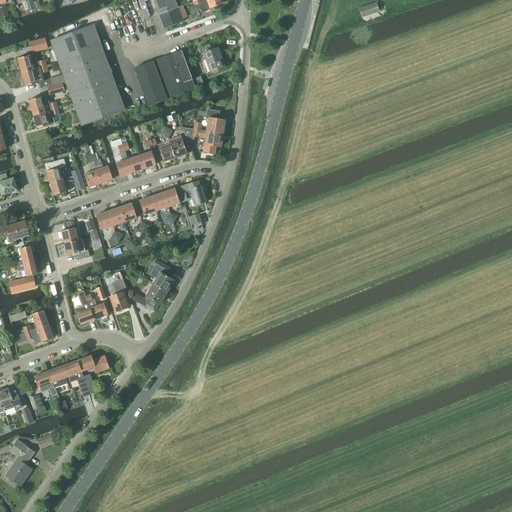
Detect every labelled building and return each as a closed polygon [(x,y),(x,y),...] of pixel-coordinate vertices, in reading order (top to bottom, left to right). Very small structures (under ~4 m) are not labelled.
[(31,0),(26,0),(25,1),(28,12),(35,10),(31,0)] [(153,0),(158,13),(177,6),(174,0),(153,0)] [(194,5),(188,7),(190,13),(196,16),(202,14),(205,8),(211,11),(218,8),(217,5),(222,3),(222,2),(221,0),(194,0),(192,1),(194,5)] [(362,18),(379,12),(376,3),(359,9),(362,18)] [(164,29),(183,22),(177,6),(158,13),(164,29)] [(5,7),(0,8),(0,19),(8,17),(5,7)] [(117,19),(122,17),(120,10),(114,12),(117,19)] [(81,126),(124,110),(94,26),(50,41),(81,126)] [(29,43),(32,53),(47,49),(45,39),(29,43)] [(217,49),(212,51),(209,45),(201,47),(204,54),(203,54),(210,74),(225,68),(217,49)] [(148,107),(195,90),(181,52),(134,69),(148,107)] [(21,73),(46,66),(45,60),(38,62),(35,54),(17,59),(21,73)] [(41,74),(48,72),(46,66),(21,73),(25,87),(39,83),(41,89),(50,86),(49,80),(43,81),(41,74)] [(49,95),(64,91),(62,84),(47,88),(49,95)] [(56,102),(49,104),(47,96),(29,100),(33,115),(45,111),(50,110),(50,109),(54,108),(54,109),(58,108),(57,108),(58,108),(56,102)] [(52,115),(59,114),(58,108),(57,108),(58,108),(54,109),(54,108),(50,109),(50,110),(45,111),(33,115),(36,129),(55,124),(52,115)] [(207,110),(206,119),(208,119),(206,132),(222,134),(224,121),(218,120),(219,112),(207,110)] [(193,130),(182,128),(187,142),(194,140),(194,137),(198,138),(205,139),(204,146),(203,152),(214,154),(215,148),(215,147),(219,148),(220,148),(220,147),(222,134),(206,132),(200,131),(193,130)] [(162,131),(160,135),(168,139),(170,135),(162,131)] [(181,136),(169,140),(170,144),(175,158),(187,154),(182,140),(181,136)] [(120,140),(110,143),(112,149),(117,147),(122,162),(116,164),(120,177),(132,173),(128,160),(127,160),(124,152),(125,152),(123,145),(122,145),(120,140)] [(170,144),(158,148),(163,162),(175,158),(170,144)] [(87,147),(81,149),(83,153),(84,154),(88,164),(90,168),(89,168),(90,173),(84,175),(88,188),(100,184),(90,156),(87,147)] [(151,152),(139,156),(144,169),(156,165),(151,152)] [(95,154),(90,156),(100,184),(112,180),(108,167),(102,168),(99,160),(98,161),(95,154)] [(139,156),(128,160),(132,173),(144,169),(139,156)] [(60,168),(65,167),(63,159),(52,163),(54,169),(46,171),(49,183),(63,180),(60,168)] [(13,178),(7,180),(6,174),(0,175),(0,189),(2,195),(17,191),(13,178)] [(79,175),(73,177),(78,191),(84,188),(79,175)] [(53,196),(66,192),(63,180),(49,183),(53,196)] [(201,186),(200,186),(198,181),(178,188),(183,202),(193,198),(196,206),(206,202),(201,186)] [(175,189),(163,193),(167,207),(179,203),(175,189)] [(163,193),(151,197),(156,211),(161,210),(167,207),(163,193)] [(151,197),(139,201),(144,215),(155,212),(156,211),(151,197)] [(124,222),(136,218),(131,204),(119,208),(124,222)] [(113,226),(124,222),(119,208),(108,212),(113,226)] [(101,230),(113,226),(108,212),(96,216),(101,230)] [(191,226),(202,222),(199,214),(189,218),(191,226)] [(95,230),(92,220),(85,222),(88,232),(95,230)] [(28,229),(27,229),(25,222),(7,226),(6,223),(0,224),(0,237),(8,235),(10,241),(29,236),(28,234),(29,232),(28,229)] [(64,243),(77,240),(75,228),(61,231),(64,243)] [(97,235),(91,237),(93,241),(95,249),(102,247),(99,239),(97,235)] [(87,250),(84,251),(82,239),(77,240),(64,243),(67,255),(75,254),(76,260),(89,257),(87,250)] [(15,260),(8,261),(9,265),(13,264),(13,265),(17,265),(16,264),(17,264),(23,262),(34,259),(31,246),(19,249),(21,256),(14,258),(15,260)] [(13,264),(9,265),(10,271),(17,269),(18,271),(24,269),(26,277),(38,274),(34,259),(23,262),(17,264),(16,264),(17,265),(13,265),(13,264)] [(154,267),(149,276),(154,278),(156,279),(160,272),(160,273),(161,271),(168,275),(171,269),(156,260),(153,266),(154,267)] [(156,279),(152,285),(166,293),(173,281),(160,273),(160,272),(156,279)] [(32,278),(8,283),(11,293),(34,287),(32,278)] [(122,292),(127,291),(123,280),(112,284),(116,295),(110,297),(115,312),(128,308),(122,292)] [(136,294),(133,299),(141,304),(139,306),(145,309),(146,307),(154,312),(159,304),(166,293),(152,285),(145,296),(146,296),(144,299),(136,294)] [(100,300),(106,298),(102,287),(96,289),(100,300)] [(81,307),(74,309),(76,314),(80,325),(94,320),(90,308),(88,303),(87,303),(86,300),(87,300),(86,296),(85,297),(83,292),(77,294),(81,305),(81,306),(81,307)] [(90,295),(86,296),(87,300),(86,300),(87,303),(88,303),(90,308),(94,320),(108,315),(104,304),(96,306),(94,300),(92,301),(90,295)] [(43,310),(31,314),(36,327),(36,328),(48,323),(43,310)] [(15,321),(26,317),(24,311),(13,315),(15,321)] [(31,330),(24,332),(27,340),(32,338),(34,344),(41,342),(53,337),(48,323),(36,328),(36,327),(31,329),(31,330)] [(91,355),(77,360),(81,372),(93,367),(95,373),(108,368),(104,356),(93,360),(91,355)] [(77,360),(63,365),(68,377),(67,377),(69,383),(73,382),(75,381),(77,380),(83,378),(81,372),(77,360)] [(63,365),(47,371),(52,383),(54,388),(55,388),(67,384),(65,378),(67,377),(68,377),(63,365)] [(47,371),(34,376),(38,388),(40,393),(48,390),(51,397),(57,395),(55,388),(54,388),(52,383),(47,371)] [(89,375),(83,377),(84,377),(85,380),(85,381),(90,395),(95,393),(89,375)] [(83,378),(77,380),(83,397),(90,395),(85,381),(85,380),(84,377),(83,377),(83,378)] [(8,389),(3,390),(2,388),(0,389),(0,400),(4,411),(14,407),(15,409),(22,407),(15,389),(9,391),(8,389)] [(43,407),(39,395),(33,397),(37,409),(43,407)] [(61,411),(67,409),(64,401),(59,403),(61,411)] [(33,423),(28,408),(21,411),(26,425),(33,423)] [(39,446),(52,441),(50,435),(36,440),(39,446)] [(25,465),(34,452),(17,440),(10,450),(18,456),(4,476),(20,487),(32,469),(25,465)]
